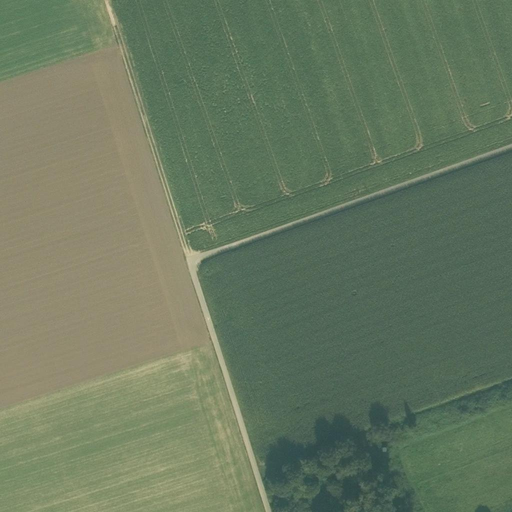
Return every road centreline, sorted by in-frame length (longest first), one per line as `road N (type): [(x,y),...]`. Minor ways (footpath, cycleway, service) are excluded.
road 1 (unclassified): [(269,511),(189,261),(511,147)]
road 2 (track): [(106,0),(189,261)]
